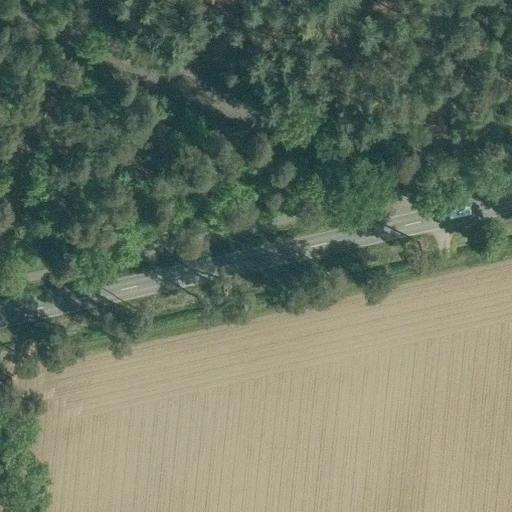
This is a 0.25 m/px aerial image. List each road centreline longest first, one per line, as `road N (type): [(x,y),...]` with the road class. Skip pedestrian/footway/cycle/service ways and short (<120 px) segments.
road 1 (secondary): [(511,200),(0,316)]
road 2 (track): [(408,224),(396,183),(358,158),(0,3)]
